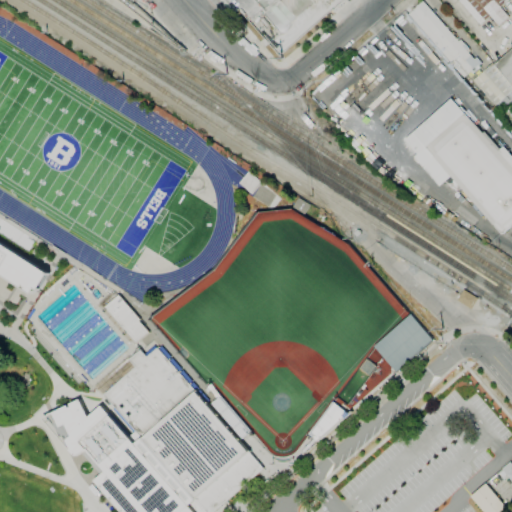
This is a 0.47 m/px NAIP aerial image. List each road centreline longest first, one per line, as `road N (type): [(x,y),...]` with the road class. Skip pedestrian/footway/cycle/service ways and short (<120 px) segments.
road 1 (residential): [(477,346),(428,371),(311,478)]
road 2 (residential): [(383,0),(278,87)]
road 3 (residential): [(278,87),(257,76),(189,0)]
